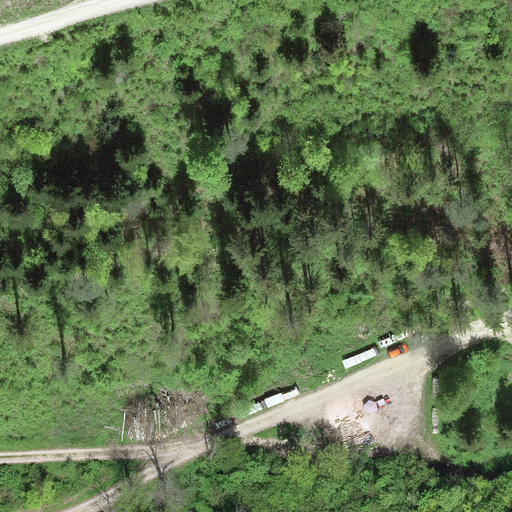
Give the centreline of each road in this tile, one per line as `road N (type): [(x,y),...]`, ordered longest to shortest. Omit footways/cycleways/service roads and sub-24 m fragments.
road 1 (track): [(511,322),(185,452)]
road 2 (track): [(349,386),(459,472),(511,476)]
road 3 (track): [(185,452),(0,454)]
road 4 (track): [(185,452),(52,511)]
